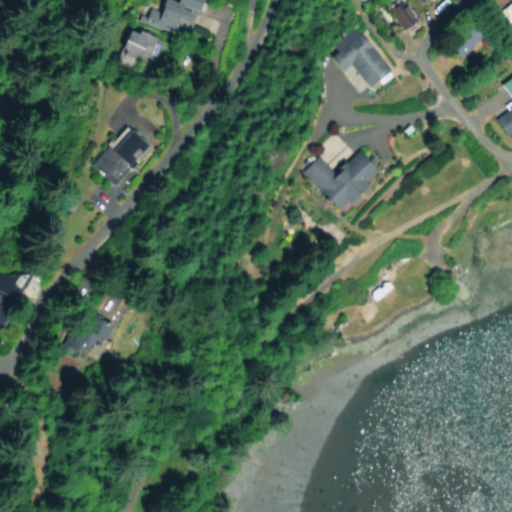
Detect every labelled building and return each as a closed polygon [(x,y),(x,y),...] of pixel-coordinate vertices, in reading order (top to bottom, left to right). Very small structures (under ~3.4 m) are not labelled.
[(194,0),(170,0),(170,1),(167,0),(156,0),(152,12),(143,8),(138,21),(166,31),(170,20),(185,26),(194,0)] [(396,18),(399,17),(402,25),(411,21),(401,0),(399,0),(390,5),(396,18)] [(354,26),(328,43),(333,51),(326,55),(336,70),(347,63),(362,85),(372,78),(375,82),(386,75),(354,26)] [(130,59),(132,54),(141,58),(149,36),(131,28),(130,32),(123,29),(113,52),(130,59)] [(456,58),(467,47),(457,38),(446,49),(456,58)] [(490,117),(503,135),(511,128),(511,73),(497,84),(510,103),(490,117)] [(84,164),(107,185),(142,146),(120,126),(99,148),(84,164)] [(373,171),(353,150),(329,173),(312,156),(297,170),(333,208),(341,199),(342,201),(373,171)] [(0,294),(12,300),(23,275),(1,265),(0,267),(0,294)] [(78,342),(85,346),(89,336),(99,340),(106,324),(88,316),(81,330),(72,326),(63,346),(74,351),(78,342)]
